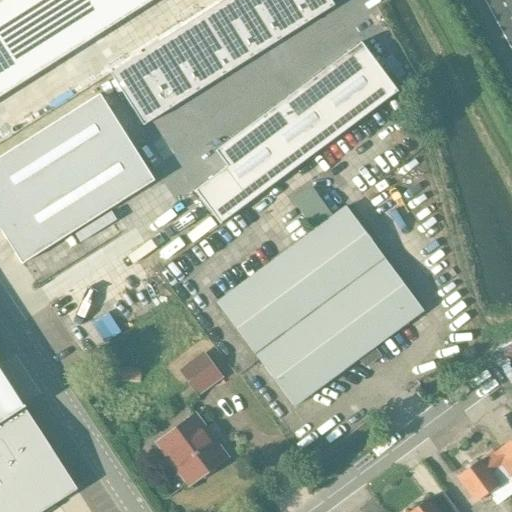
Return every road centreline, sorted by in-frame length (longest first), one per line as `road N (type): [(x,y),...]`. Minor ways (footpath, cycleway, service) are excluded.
road 1 (unclassified): [(136,511),(0,307)]
road 2 (unclassified): [(480,387),(311,511)]
